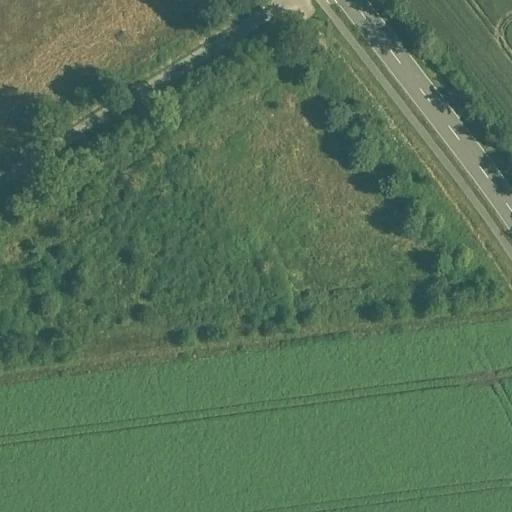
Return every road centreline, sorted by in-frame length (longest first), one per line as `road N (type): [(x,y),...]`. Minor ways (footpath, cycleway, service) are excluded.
road 1 (track): [(0,179),(285,0)]
road 2 (tertiary): [(511,211),(349,0)]
